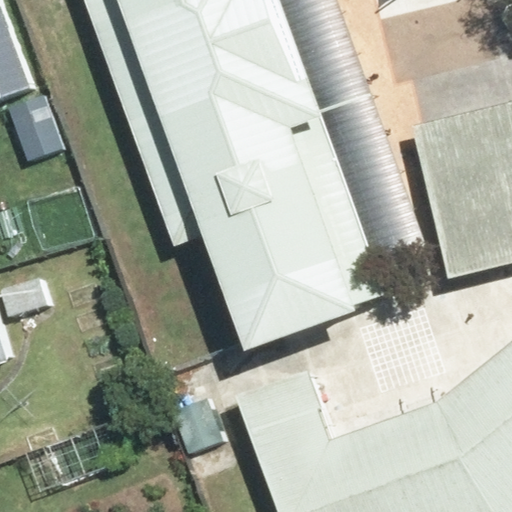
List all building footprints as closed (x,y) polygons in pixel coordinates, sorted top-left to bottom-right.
[(9,0),(0,0),(0,110),(43,95),(9,0)] [(299,0),(145,0),(261,335),(399,288),(299,0)] [(511,94),(442,113),(484,271),(511,263),(511,94)] [(0,296),(0,373),(21,367),(0,296)] [(511,511),(511,368),(459,412),(261,403),(299,511),(511,511)] [(138,419),(35,452),(47,491),(151,458),(138,419)]
